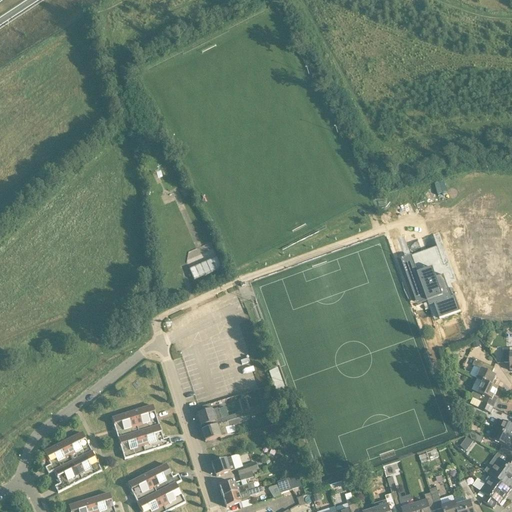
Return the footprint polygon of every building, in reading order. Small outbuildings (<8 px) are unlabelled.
[(434,190),(427,193),(431,203),(438,200),(434,190)] [(217,258),(189,270),(194,281),(221,269),(217,258)] [(434,269),(418,274),(429,307),(435,306),(440,321),(462,313),(456,297),(452,299),(445,276),(437,279),(434,269)] [(511,349),(510,349),(510,350),(503,350),(503,364),(510,364),(510,372),(511,371),(511,349)] [(484,384),(494,388),(497,383),(494,382),(496,377),(490,374),(493,368),(483,364),(484,364),(476,360),(473,367),(481,371),(477,380),(484,384)] [(276,391),(284,389),(279,370),(271,372),(276,391)] [(494,388),(484,384),(479,395),(475,393),(473,394),(471,398),(473,399),(481,403),(493,409),(497,401),(493,400),(498,390),(494,388)] [(493,409),(481,403),(478,409),(479,409),(491,415),(493,409)] [(213,428),(242,419),(240,414),(221,420),(218,410),(212,412),(210,406),(195,410),(197,416),(196,416),(200,428),(212,424),(213,428)] [(138,434),(159,428),(153,407),(132,413),(138,434)] [(118,440),(138,434),(132,413),(112,420),(118,440)] [(242,419),(213,428),(201,432),(205,443),(227,436),(225,429),(243,423),(242,419)] [(499,433),(511,438),(511,427),(498,420),(493,430),(499,433)] [(138,434),(145,454),(171,446),(169,439),(163,441),(159,428),(138,434)] [(484,439),(469,433),(472,441),(482,445),(484,439)] [(511,438),(499,433),(494,442),(509,449),(511,444),(511,438)] [(73,463),(92,453),(82,434),(63,444),(73,463)] [(124,461),(145,454),(138,434),(118,440),(124,461)] [(53,473),(73,463),(63,444),(44,454),(50,467),(45,469),(48,476),(54,473),(53,473)] [(73,463),(82,482),(101,473),(92,453),(73,463)] [(427,462),(425,455),(418,457),(420,464),(427,462)] [(235,471),(231,458),(211,465),(215,478),(235,471)] [(491,477),(508,489),(511,484),(511,459),(509,458),(505,463),(499,459),(488,475),(491,477)] [(288,464),(291,475),(300,472),(297,461),(288,464)] [(388,476),(404,470),(402,462),(385,468),(388,476)] [(58,495),(82,482),(73,463),(53,473),(54,473),(60,485),(54,488),(58,495)] [(251,472),(256,470),(253,465),(248,467),(248,466),(236,470),(239,476),(251,472)] [(176,485),(181,483),(178,476),(173,479),(166,466),(147,476),(156,495),(176,485)] [(254,478),(251,472),(239,476),(241,483),(254,478)] [(137,504),(156,495),(147,476),(128,485),(137,504)] [(511,492),(508,489),(491,477),(485,485),(483,484),(478,491),(486,496),(481,502),(493,510),(497,505),(500,507),(511,492)] [(277,483),(280,494),(292,491),(288,480),(277,483)] [(455,503),(457,511),(473,511),(471,504),(477,502),(475,498),(465,482),(460,485),(466,499),(467,503),(457,506),(456,503),(455,503)] [(238,495),(255,490),(253,484),(237,489),(235,484),(219,489),(222,499),(238,494),(238,495)] [(169,511),(185,504),(176,485),(156,495),(165,511),(169,511)] [(280,494),(279,492),(278,489),(277,487),(267,490),(273,499),(281,497),(280,494)] [(238,494),(222,499),(226,509),(250,501),(249,497),(263,493),(262,488),(255,490),(238,495),(238,494)] [(416,511),(414,506),(412,499),(405,501),(402,500),(400,494),(398,493),(396,494),(396,492),(391,494),(391,495),(391,496),(396,511),(416,511)] [(457,511),(455,503),(443,507),(438,492),(431,495),(436,511),(442,510),(443,511),(457,511)] [(313,496),(315,504),(321,502),(319,494),(313,496)] [(92,511),(114,511),(109,495),(89,501),(92,511)] [(141,511),(165,511),(156,495),(137,504),(141,511)] [(434,511),(436,511),(431,495),(425,496),(427,502),(414,506),(416,511),(434,511)] [(396,511),(391,496),(385,497),(387,502),(374,506),(376,510),(376,511),(396,511)] [(92,511),(89,501),(68,508),(69,511),(92,511)]
